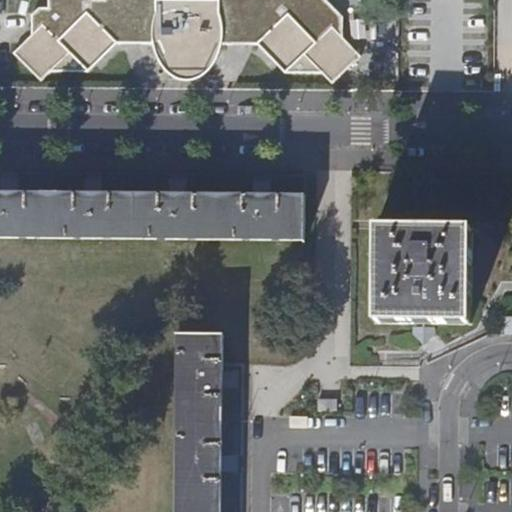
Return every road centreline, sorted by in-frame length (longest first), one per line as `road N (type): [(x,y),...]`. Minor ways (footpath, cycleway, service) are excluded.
road 1 (residential): [(0,130),(511,136)]
road 2 (unknown): [(453,382),(340,365),(342,173)]
road 3 (residential): [(448,511),(453,382),(511,351)]
